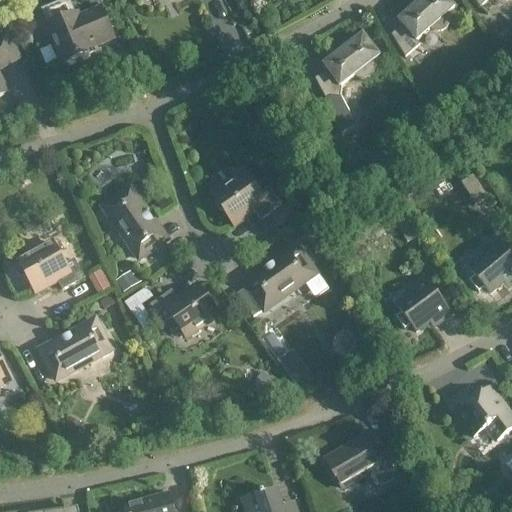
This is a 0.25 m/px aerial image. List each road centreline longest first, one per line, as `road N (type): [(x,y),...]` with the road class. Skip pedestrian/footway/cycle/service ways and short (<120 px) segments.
road 1 (residential): [(511,334),(377,404),(301,431),(0,502)]
road 2 (residential): [(150,113),(370,0)]
road 3 (residential): [(0,160),(150,113)]
road 4 (residential): [(203,251),(150,113)]
